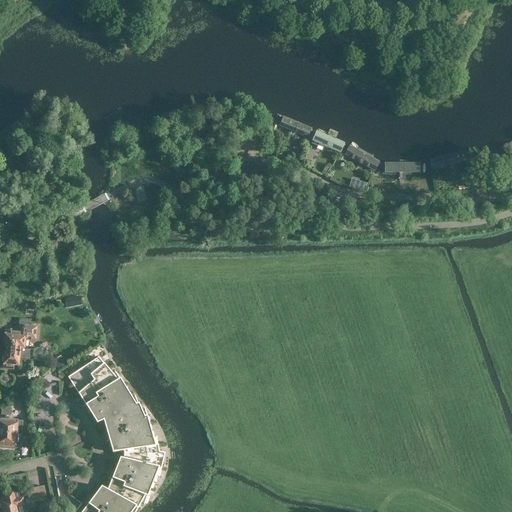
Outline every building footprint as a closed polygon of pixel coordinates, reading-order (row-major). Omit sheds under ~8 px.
[(446,26),(452,29),(463,10),(456,6),(446,26)] [(311,128),(283,116),(279,125),(307,137),(311,128)] [(342,152),(346,142),(317,130),(311,144),(317,146),(319,143),(342,152)] [(381,161),(350,144),(345,153),(376,170),(381,161)] [(467,150),(430,159),(433,170),(470,161),(467,150)] [(422,162),(386,162),(386,172),(422,172),(422,162)] [(485,174),(488,188),(494,187),(491,172),(485,174)] [(481,189),(488,188),(485,174),(478,175),(481,189)] [(4,330),(3,345),(27,347),(27,340),(32,340),(33,338),(36,338),(37,326),(31,325),(32,319),(20,318),(19,330),(12,329),(12,331),(4,330)] [(33,349),(33,348),(5,345),(3,368),(14,369),(14,365),(15,365),(15,364),(20,365),(20,360),(32,361),(32,360),(33,349)] [(33,349),(32,360),(42,361),(43,348),(37,347),(33,349)] [(118,380),(99,357),(69,377),(97,423),(103,420),(113,453),(124,451),(123,459),(120,458),(108,490),(101,487),(82,511),(131,511),(135,507),(138,509),(145,496),(147,497),(158,469),(161,469),(163,461),(160,461),(158,445),(155,445),(147,416),(144,417),(138,404),(136,405),(120,379),(118,380)] [(0,433),(16,435),(18,422),(0,420),(0,433)] [(16,435),(0,433),(0,446),(15,448),(17,448),(18,442),(16,442),(16,435)] [(27,504),(33,503),(33,502),(37,502),(47,500),(44,486),(30,489),(32,498),(26,500),(27,504)] [(0,509),(16,506),(24,505),(22,499),(15,500),(13,492),(4,494),(5,498),(0,498),(0,509)]
